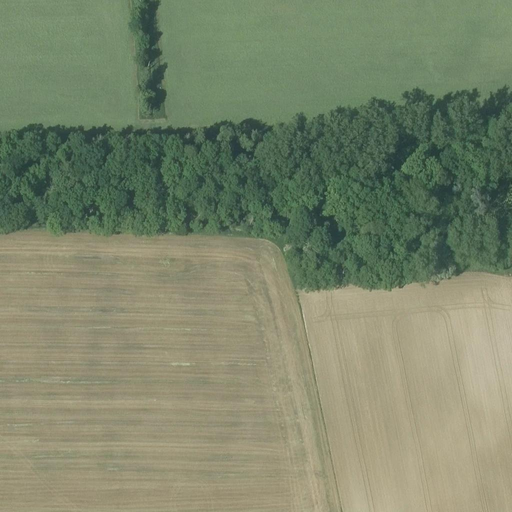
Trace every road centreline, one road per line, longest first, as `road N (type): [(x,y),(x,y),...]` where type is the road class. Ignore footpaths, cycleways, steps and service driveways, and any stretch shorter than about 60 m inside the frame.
road 1 (track): [(0,225),(298,231),(391,208),(457,169),(511,156)]
road 2 (track): [(0,137),(511,116)]
